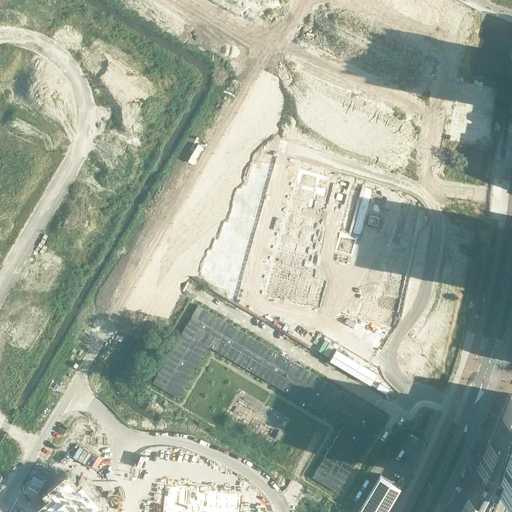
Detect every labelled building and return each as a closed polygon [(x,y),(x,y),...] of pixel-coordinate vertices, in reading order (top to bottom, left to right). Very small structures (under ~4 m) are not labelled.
[(374,0),(318,0),(317,16),(322,17),(306,136),(314,139),(315,139),(315,138),(319,140),(320,141),(371,157),(371,154),(379,156),(379,157),(384,160),(407,167),(409,167),(410,166),(411,164),(420,99),(422,88),(427,66),(436,27),(428,25),(431,18),(374,0)] [(465,139),(489,142),(495,92),(470,90),(465,139)] [(32,116),(28,124),(40,130),(44,122),(32,116)] [(266,293),(264,300),(270,301),(274,302),(277,302),(282,304),(286,305),(293,306),(296,307),(302,308),(306,309),(319,312),(325,314),(330,315),(335,316),(340,317),(346,318),(352,320),(357,321),(363,322),(368,324),(373,325),(383,328),(391,330),(392,325),(395,313),(400,297),(404,280),(406,270),(409,253),(411,247),(414,228),(416,208),(298,172),(294,188),(289,207),(283,229),(278,246),(274,262),(272,270),(271,273),(270,277),(268,282),(267,287),(266,293)] [(13,225),(21,211),(9,204),(1,218),(13,225)] [(28,303),(11,339),(31,348),(47,315),(39,311),(40,308),(28,303)] [(384,416),(278,353),(198,305),(152,383),(178,398),(208,346),(343,426),(312,477),(338,493),(384,416)] [(327,360),(325,363),(334,369),(336,365),(327,360)] [(504,511),(509,503),(511,496),(511,395),(507,394),(503,405),(496,424),(492,435),(489,443),(477,470),(474,477),(465,496),(456,511),(504,511)] [(51,497),(41,505),(47,511),(99,511),(97,509),(97,508),(97,507),(97,506),(98,506),(101,503),(81,479),(78,482),(77,482),(77,483),(76,483),(75,482),(74,482),(69,475),(49,491),(51,494),(52,494),(52,495),(52,496),(52,497),(51,497)] [(165,487),(162,511),(238,511),(241,494),(165,487)]
